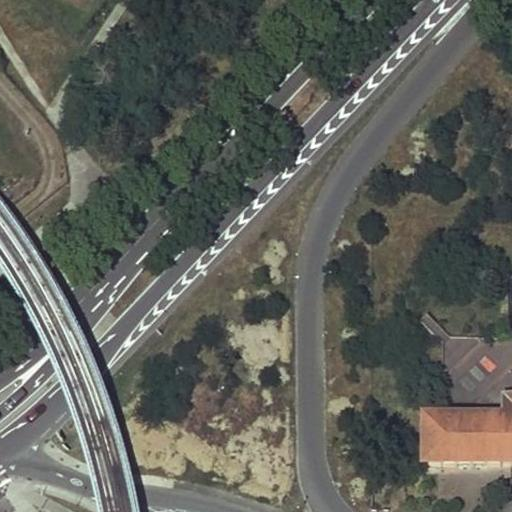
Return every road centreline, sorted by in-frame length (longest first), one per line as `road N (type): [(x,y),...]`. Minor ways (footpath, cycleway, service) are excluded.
road 1 (secondary): [(0,446),(56,399),(432,0)]
road 2 (tertiary): [(328,511),(309,437),(308,304),(323,221),(345,179),(493,0)]
road 3 (secondary): [(373,0),(59,324)]
road 4 (tertiary): [(0,448),(103,491),(199,511)]
